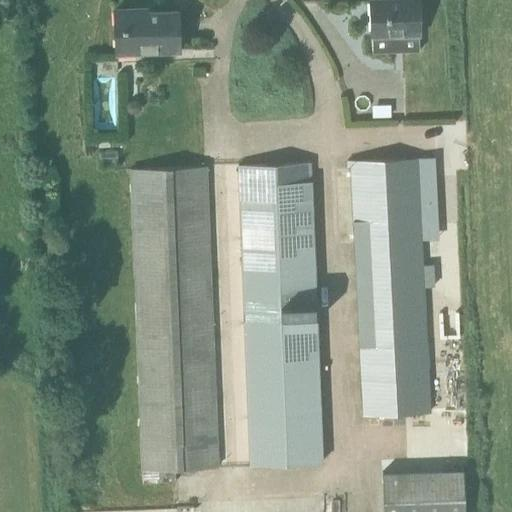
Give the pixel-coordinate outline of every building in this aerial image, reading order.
[(5,0),(6,19),(19,19),(18,0),(5,0)] [(416,2),(370,3),(371,51),(417,51),(416,2)] [(146,14),(146,11),(115,12),(117,53),(178,51),(176,13),(146,14)] [(364,104),(365,117),(384,116),(384,104),(364,104)] [(415,138),(443,133),(440,116),(398,123),(400,136),(414,134),(415,138)] [(421,266),(420,238),(438,237),(435,159),(349,164),(361,414),(428,411),(422,285),(433,285),(432,265),(421,266)] [(249,463),(320,460),(311,164),(239,167),(249,463)] [(143,484),(157,483),(156,469),(216,466),(204,168),(131,171),(143,484)] [(386,511),(463,511),(462,469),(386,471),(386,511)]
